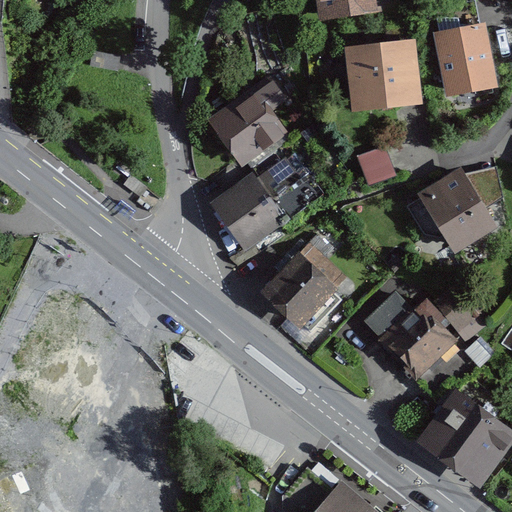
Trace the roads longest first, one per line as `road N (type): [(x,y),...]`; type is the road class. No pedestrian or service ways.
road 1 (primary): [(157,280),(458,511)]
road 2 (unknown): [(157,280),(128,399),(147,511)]
road 3 (primary): [(0,157),(157,280)]
road 4 (residential): [(170,153),(183,140),(199,43),(220,0)]
road 5 (residential): [(156,0),(170,153)]
road 6 (residential): [(170,153),(182,219),(176,251),(157,280)]
